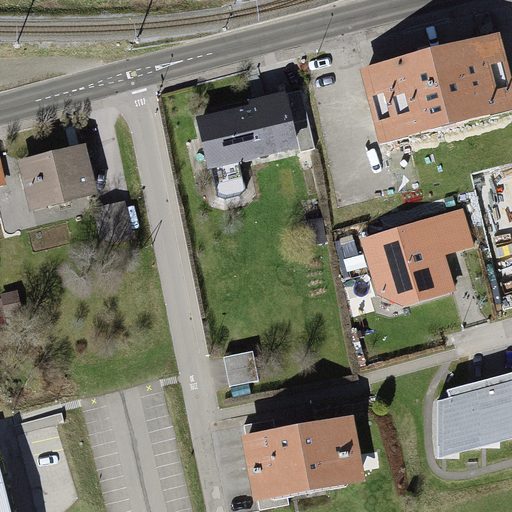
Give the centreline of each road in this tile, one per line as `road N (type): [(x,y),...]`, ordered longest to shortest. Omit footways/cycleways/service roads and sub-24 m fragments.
road 1 (residential): [(214,511),(129,74)]
road 2 (secondary): [(129,74),(403,0)]
road 3 (secondary): [(0,108),(129,74)]
